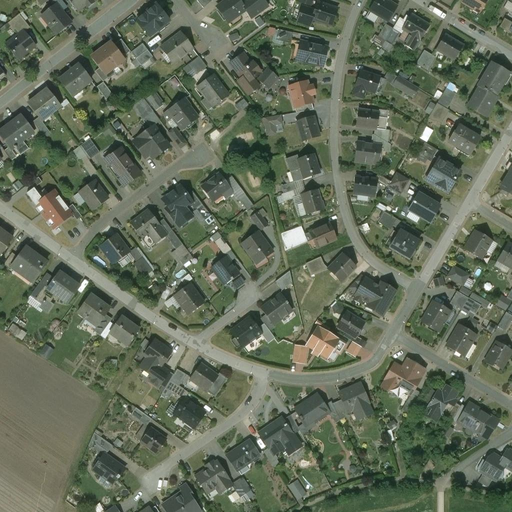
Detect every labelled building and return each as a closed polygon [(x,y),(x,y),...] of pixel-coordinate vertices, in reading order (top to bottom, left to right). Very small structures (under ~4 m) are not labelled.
[(68,0),(78,11),(91,0),(68,0)] [(198,0),(196,2),(203,9),(212,0),(198,0)] [(237,0),(226,0),(216,8),(227,24),(245,11),(240,3),(237,0)] [(261,0),(244,0),(240,3),(245,11),(251,19),(267,7),(261,0)] [(388,3),(383,0),(375,0),(368,11),(387,23),(396,8),(396,7),(388,2),(388,3)] [(486,0),(462,0),(461,3),(471,9),(473,6),(480,10),(486,0)] [(337,10),(317,3),(313,14),(311,20),(331,27),(337,10)] [(71,24),(56,4),(40,17),(56,36),(71,24)] [(168,22),(155,5),(136,21),(149,37),(168,22)] [(313,14),(304,11),(299,23),(309,27),(311,20),(313,14)] [(29,28),(18,15),(8,23),(19,35),(23,32),(23,33),(29,28)] [(428,26),(410,15),(401,30),(409,35),(402,45),(412,51),(419,41),(428,26)] [(511,23),(504,19),(498,28),(509,34),(510,32),(511,33),(511,23)] [(392,29),(385,25),(377,38),(384,42),(392,29)] [(399,34),(392,29),(384,42),(391,46),(399,34)] [(292,34),(278,30),(275,41),(276,41),(276,38),(290,41),(292,34)] [(19,35),(6,45),(17,60),(34,46),(23,33),(23,32),(19,35)] [(180,33),(159,49),(172,65),(180,59),(179,58),(191,49),(192,50),(192,49),(180,33)] [(444,36),(435,51),(453,61),(462,46),(444,36)] [(129,52),(120,40),(112,46),(121,58),(124,56),(129,52)] [(110,43),(91,58),(99,68),(104,75),(111,70),(116,66),(123,61),(121,58),(112,46),(110,43)] [(326,48),(302,43),(298,62),(308,64),(308,63),(322,66),(326,48)] [(142,44),(130,53),(135,59),(147,51),(142,44)] [(147,51),(135,59),(140,66),(152,58),(147,51)] [(434,58),(423,51),(415,64),(426,71),(434,58)] [(467,61),(474,65),(479,57),(472,53),(467,61)] [(249,64),(242,55),(230,64),(241,79),(245,85),(248,83),(259,74),(251,63),(249,64)] [(123,61),(116,66),(123,67),(124,56),(121,58),(123,61)] [(198,57),(188,65),(196,75),(206,67),(198,57)] [(491,64),(477,88),(478,88),(494,98),(494,97),(502,84),(505,86),(511,75),(491,64)] [(91,81),(78,65),(78,66),(67,75),(66,75),(58,81),(71,97),(91,81)] [(111,70),(104,75),(99,68),(94,72),(102,83),(108,78),(109,79),(114,75),(114,73),(111,70)] [(267,69),(257,81),(267,89),(277,78),(267,69)] [(379,78),(360,72),(354,87),(355,87),(352,96),(361,99),(364,90),(373,93),(373,94),(379,78)] [(397,78),(388,72),(384,78),(393,84),(397,78)] [(212,76),(196,87),(212,108),(227,96),(219,85),(219,86),(212,77),(213,76),(212,76)] [(418,90),(397,77),(393,84),(392,86),(412,98),(418,90)] [(248,83),(245,85),(241,79),(236,83),(246,96),(254,91),(248,83)] [(306,82),(288,87),(294,109),(311,104),(312,104),(306,82)] [(102,83),(96,88),(105,100),(112,95),(102,83)] [(494,98),(478,88),(466,107),(484,118),(496,98),(494,97),(494,98)] [(445,89),(436,104),(446,110),(455,95),(445,89)] [(60,107),(47,90),(27,105),(41,122),(60,107)] [(146,98),(155,110),(164,103),(155,91),(146,98)] [(152,112),(142,99),(135,105),(145,118),(152,112)] [(184,99),(167,112),(181,131),(197,119),(189,107),(190,106),(184,99)] [(311,104),(294,109),(295,114),(313,111),(311,104)] [(446,110),(436,104),(429,116),(441,123),(448,111),(446,110)] [(378,113),(357,110),(355,127),(374,130),(375,130),(377,118),(378,113)] [(279,116),(264,119),(265,127),(271,126),(281,124),(279,116)] [(20,117),(0,131),(0,136),(9,148),(12,146),(14,148),(22,142),(30,136),(33,134),(27,126),(20,117)] [(313,118),(296,123),(299,133),(301,141),(301,142),(318,137),(316,126),(315,127),(312,119),(313,119),(313,118)] [(386,119),(377,118),(375,130),(385,131),(385,130),(386,119)] [(44,138),(32,122),(27,126),(33,134),(30,136),(36,144),(44,138)] [(108,125),(100,131),(105,137),(108,134),(111,137),(115,134),(108,125)] [(479,139),(458,126),(454,132),(453,132),(447,143),(448,143),(455,147),(469,156),(479,139)] [(168,147),(153,127),(138,138),(144,147),(144,148),(149,155),(152,159),(168,147)] [(385,131),(375,130),(374,130),(373,135),(386,143),(387,143),(388,131),(385,130),(385,131)] [(170,136),(180,149),(186,144),(177,132),(170,136)] [(386,143),(373,135),(371,135),(370,145),(380,146),(379,149),(385,150),(386,143)] [(138,138),(132,143),(144,158),(149,155),(144,148),(144,147),(138,138)] [(89,139),(78,147),(86,157),(88,161),(99,153),(89,139)] [(28,150),(22,142),(14,148),(20,156),(28,150)] [(370,145),(356,143),(354,163),(377,166),(379,149),(380,146),(370,145)] [(437,151),(424,143),(420,150),(425,153),(433,158),(437,151)] [(4,151),(1,148),(0,148),(0,159),(0,160),(3,165),(10,160),(4,151)] [(9,148),(4,151),(10,160),(11,161),(16,158),(9,148)] [(121,149),(115,153),(114,153),(104,161),(109,167),(110,166),(119,178),(118,179),(123,187),(140,174),(129,160),(129,159),(125,154),(121,149)] [(425,153),(420,150),(417,155),(422,158),(425,153)] [(297,160),(303,179),(311,177),(319,174),(312,155),(297,160)] [(296,156),(285,160),(293,182),(303,179),(297,160),(296,156)] [(88,161),(86,157),(79,162),(90,177),(96,172),(88,161)] [(459,172),(438,160),(428,176),(429,176),(429,175),(433,178),(430,184),(447,194),(459,172)] [(511,167),(499,189),(511,196),(511,167)] [(407,180),(395,173),(394,176),(390,182),(388,185),(400,192),(407,180)] [(390,182),(377,174),(374,180),(375,180),(375,182),(377,183),(386,188),(388,185),(390,182)] [(41,185),(48,181),(44,175),(37,178),(41,185)] [(217,175),(208,183),(208,182),(201,187),(212,202),(222,195),(221,194),(228,189),(228,190),(229,190),(224,182),(218,175),(217,175)] [(244,195),(231,177),(224,182),(229,190),(237,200),(238,200),(244,195)] [(374,180),(355,177),(353,194),(373,197),(375,182),(375,180),(374,180)] [(94,181),(79,193),(91,211),(107,199),(94,181)] [(293,182),(280,187),(282,194),(292,191),(296,190),(293,182)] [(180,187),(166,197),(166,198),(162,201),(167,208),(165,210),(174,221),(179,227),(192,218),(184,208),(191,203),(191,202),(186,196),(187,196),(180,187)] [(55,188),(36,199),(54,229),(73,218),(55,188)] [(282,194),(281,195),(283,202),(295,198),(292,191),(282,194)] [(317,191),(300,195),(306,215),(322,210),(324,210),(321,202),(320,202),(317,191)] [(202,205),(192,192),(187,196),(186,196),(191,202),(191,203),(195,209),(202,205)] [(78,204),(82,201),(77,193),(72,197),(78,204)] [(439,207),(417,194),(408,211),(429,223),(439,207)] [(244,195),(238,200),(246,211),(253,206),(244,195)] [(26,213),(30,207),(15,197),(11,203),(26,213)] [(210,216),(202,205),(195,209),(204,221),(210,216)] [(147,212),(137,219),(130,224),(141,239),(147,235),(159,226),(157,224),(148,211),(147,212)] [(396,220),(383,212),(377,223),(390,231),(396,220)] [(267,226),(257,213),(250,218),(260,231),(267,226)] [(182,245),(163,220),(157,224),(159,226),(165,235),(164,236),(175,250),(182,245)] [(328,224),(309,232),(316,248),(335,240),(328,224)] [(159,226),(147,235),(154,244),(164,236),(165,235),(159,226)] [(300,227),(280,234),(284,251),(306,241),(300,227)] [(0,255),(12,239),(0,230),(0,255)] [(418,243),(399,231),(389,248),(398,253),(398,252),(408,258),(408,259),(418,243)] [(474,232),(469,242),(468,242),(463,250),(480,260),(491,241),(474,231),(474,232)] [(272,253),(257,232),(241,244),(256,265),(272,253)] [(129,253),(115,235),(99,247),(107,258),(108,257),(114,264),(129,253)] [(221,238),(214,243),(223,255),(230,250),(221,238)] [(511,246),(507,243),(497,260),(510,268),(511,268),(511,246)] [(18,258),(11,267),(11,268),(32,283),(46,263),(25,248),(18,258)] [(11,253),(3,265),(10,270),(11,268),(11,267),(18,258),(11,253)] [(327,269),(327,270),(340,283),(347,276),(355,267),(342,254),(327,269)] [(238,275),(226,257),(212,268),(217,274),(216,275),(223,285),(230,280),(230,281),(238,275)] [(142,258),(134,263),(145,277),(152,271),(142,258)] [(320,258),(305,264),(310,276),(327,270),(327,269),(323,265),(320,258)] [(468,276),(453,267),(447,278),(461,287),(468,276)] [(289,271),(275,282),(281,291),(291,283),(289,271)] [(79,287),(59,273),(54,279),(47,290),(55,296),(66,304),(79,287)] [(46,274),(35,289),(40,292),(35,299),(42,305),(43,304),(44,304),(45,302),(44,302),(45,301),(49,304),(55,296),(47,290),(54,279),(46,274)] [(360,276),(348,288),(354,295),(360,285),(361,286),(364,280),(360,276)] [(433,280),(436,287),(444,283),(441,276),(433,280)] [(377,287),(365,279),(364,280),(361,286),(360,285),(354,295),(354,296),(355,296),(354,298),(361,302),(362,301),(368,303),(369,301),(377,287)] [(395,292),(380,283),(377,287),(369,301),(385,311),(391,300),(395,292)] [(199,298),(194,290),(194,291),(189,285),(174,296),(181,305),(181,306),(188,315),(203,304),(199,298)] [(467,298),(456,292),(449,304),(460,311),(467,298)] [(109,309),(90,295),(77,313),(85,319),(83,322),(94,330),(96,327),(103,318),(109,309)] [(273,299),(264,306),(265,306),(260,309),(272,325),(281,319),(280,317),(290,310),(291,312),(291,311),(286,304),(287,304),(280,295),(274,299),(273,299)] [(474,303),(467,298),(460,311),(467,315),(469,312),(474,303)] [(385,311),(369,301),(368,303),(365,307),(382,317),(385,311)] [(450,312),(433,302),(432,302),(433,303),(425,315),(420,323),(437,333),(443,323),(443,322),(449,312),(450,312)] [(480,306),(474,303),(469,312),(474,315),(480,306)] [(363,324),(346,313),(337,328),(354,338),(355,337),(363,324)] [(511,319),(511,316),(505,313),(497,327),(504,332),(511,319)] [(114,326),(109,333),(109,334),(110,333),(119,340),(119,341),(127,346),(138,330),(120,317),(114,326)] [(103,318),(96,327),(94,330),(93,331),(99,336),(101,335),(109,323),(103,318)] [(249,318),(229,332),(241,348),(261,334),(249,318)] [(109,323),(101,335),(105,338),(109,333),(114,326),(109,323)] [(10,324),(6,333),(22,340),(26,331),(10,324)] [(475,336),(458,325),(445,347),(463,357),(470,344),(475,336)] [(317,328),(306,345),(327,358),(337,341),(317,328)] [(365,343),(355,337),(354,338),(351,342),(362,348),(365,343)] [(171,352),(154,341),(154,340),(143,355),(150,361),(151,360),(160,367),(160,368),(161,367),(171,352)] [(511,351),(496,342),(493,346),(487,355),(488,356),(484,363),(493,368),(494,366),(500,370),(511,351)] [(474,347),(470,344),(463,357),(467,359),(474,347)] [(40,356),(49,359),(52,349),(44,346),(40,356)] [(160,367),(151,360),(150,361),(149,363),(145,364),(143,367),(144,371),(152,377),(153,377),(160,368),(160,367)] [(417,368),(415,369),(412,367),(411,365),(409,363),(407,364),(403,370),(401,369),(394,365),(394,364),(393,364),(384,380),(384,381),(380,388),(396,398),(401,390),(410,396),(414,390),(420,379),(417,377),(420,372),(420,370),(417,368)] [(217,376),(210,372),(200,365),(189,380),(206,392),(217,377),(217,376)] [(160,368),(153,377),(152,377),(149,382),(157,388),(159,385),(158,385),(166,371),(161,367),(160,368)] [(185,375),(176,370),(173,375),(169,381),(178,387),(185,375)] [(167,372),(166,371),(158,385),(159,385),(164,379),(163,378),(167,372)] [(164,379),(159,385),(165,389),(169,381),(173,375),(166,371),(167,372),(163,378),(164,379)] [(217,377),(206,392),(214,397),(227,379),(218,374),(217,376),(217,377)] [(178,387),(169,381),(165,389),(164,389),(181,400),(186,392),(178,387)] [(360,384),(338,394),(341,400),(346,412),(347,412),(356,408),(366,403),(368,403),(360,384)] [(457,393),(445,386),(441,392),(438,390),(436,393),(430,389),(424,399),(429,403),(429,404),(430,404),(428,408),(430,409),(426,417),(436,423),(440,416),(442,417),(444,415),(447,416),(455,403),(452,402),(457,393)] [(420,394),(414,390),(410,396),(405,404),(412,408),(420,394)] [(317,395),(309,400),(309,401),(295,411),(294,410),(295,412),(299,417),(298,418),(302,424),(305,428),(305,427),(311,423),(311,424),(313,423),(327,413),(328,412),(324,406),(317,395)] [(204,413),(184,399),(173,414),(193,429),(204,413)] [(346,412),(341,400),(332,404),(337,416),(339,421),(344,419),(347,412),(346,412)] [(332,404),(330,402),(324,406),(328,412),(327,413),(331,420),(337,416),(332,404)] [(366,403),(356,408),(361,419),(371,414),(366,403)] [(455,403),(447,416),(452,420),(459,407),(460,407),(455,403)] [(497,421),(468,404),(465,410),(457,423),(466,428),(467,428),(473,431),(486,439),(497,421)] [(465,410),(459,407),(452,420),(457,423),(465,410)] [(151,420),(135,408),(130,415),(146,427),(151,420)] [(295,412),(290,416),(293,421),(298,418),(299,417),(295,412)] [(290,416),(282,420),(292,435),(298,431),(299,431),(297,428),(293,421),(290,416)] [(281,420),(266,430),(266,429),(258,435),(268,450),(268,449),(273,456),(284,449),(288,454),(300,446),(292,435),(282,420),(281,419),(281,420)] [(305,428),(302,424),(297,428),(299,431),(298,431),(302,438),(309,434),(306,431),(305,428)] [(166,441),(149,428),(139,442),(156,454),(166,441)] [(112,446),(100,438),(95,444),(107,453),(112,446)] [(248,442),(232,452),(225,456),(236,472),(259,456),(248,441),(248,442)] [(511,451),(509,450),(508,454),(505,452),(499,462),(498,463),(504,466),(511,471),(511,451)] [(124,469),(104,454),(92,470),(100,476),(101,476),(111,484),(111,485),(116,478),(117,479),(124,469)] [(499,462),(490,456),(488,458),(479,472),(492,479),(502,479),(502,470),(504,466),(498,463),(499,462)] [(212,462),(205,467),(206,470),(196,477),(195,476),(195,477),(206,494),(228,479),(216,462),(213,464),(212,462)] [(242,477),(236,481),(245,494),(251,490),(242,477)] [(236,481),(230,485),(239,498),(245,494),(236,481)] [(297,481),(287,488),(297,502),(306,495),(297,481)] [(181,493),(163,505),(167,511),(197,511),(194,507),(196,505),(194,503),(196,501),(185,484),(178,488),(181,493)]
